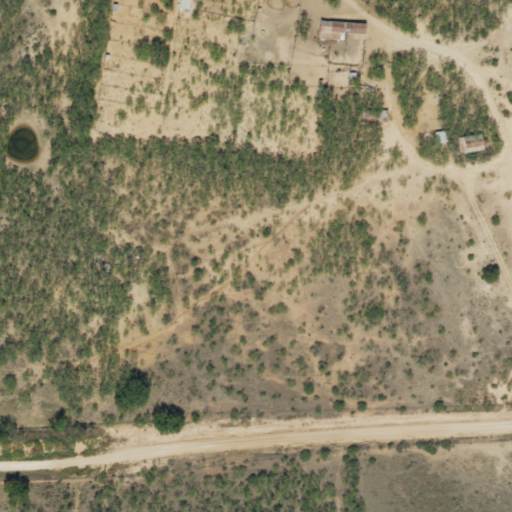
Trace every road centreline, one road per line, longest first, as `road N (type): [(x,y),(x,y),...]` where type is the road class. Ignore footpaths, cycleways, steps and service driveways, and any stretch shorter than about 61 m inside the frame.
road 1 (tertiary): [(511,431),(0,467)]
road 2 (residential): [(511,167),(468,66),(375,29),(340,0)]
